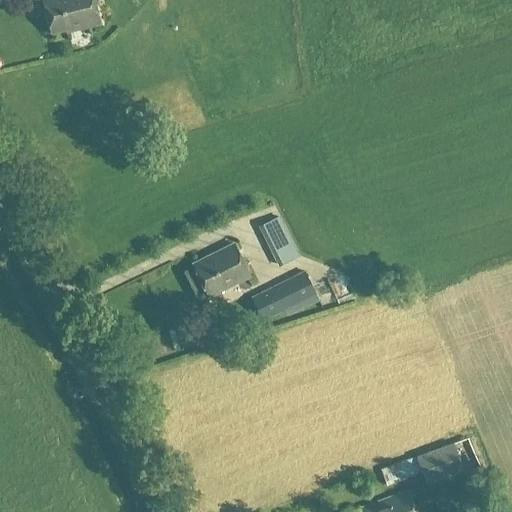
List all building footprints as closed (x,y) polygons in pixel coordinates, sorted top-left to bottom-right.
[(66,34),(99,25),(92,0),(41,0),(51,35),(66,31),(66,34)] [(279,218),(260,227),(279,266),(298,257),(279,218)] [(249,278),(233,245),(193,265),(209,297),(249,278)] [(304,272),(252,298),(263,321),(285,310),(288,315),(318,300),(304,272)] [(340,293),(347,307),(362,301),(356,286),(340,293)] [(452,443),(415,457),(380,470),(387,488),(422,475),(426,487),(464,472),(452,443)] [(416,511),(408,491),(360,509),(360,511),(416,511)]
